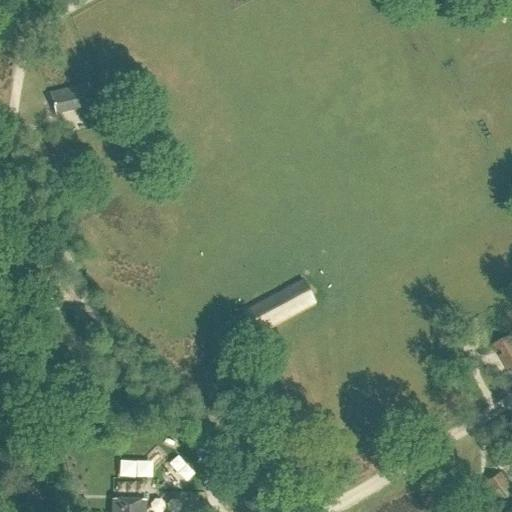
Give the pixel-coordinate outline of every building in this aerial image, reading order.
[(89,75),(48,85),(55,113),(95,103),(89,75)] [(315,306),(302,281),(241,314),(254,338),(315,306)] [(511,368),(511,343),(508,337),(491,347),(505,372),(511,368)] [(263,486),(258,473),(234,482),(239,495),(263,486)] [(494,509),(511,500),(511,495),(503,475),(483,483),(494,509)] [(114,500),(113,511),(145,511),(146,501),(114,500)]
